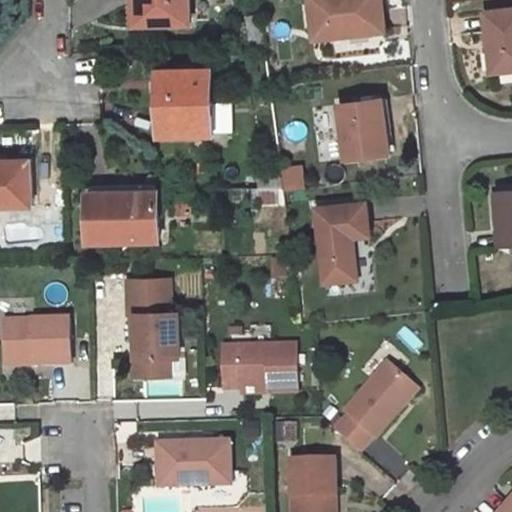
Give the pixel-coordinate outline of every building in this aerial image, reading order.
[(137,0),(138,22),(190,21),(189,0),(137,0)] [(386,28),(382,0),(311,0),(316,35),(386,28)] [(511,68),(511,7),(486,11),(493,71),(511,68)] [(250,17),(251,32),(266,30),(264,15),(250,17)] [(266,30),(251,32),(253,47),(268,46),(266,30)] [(162,134),(215,133),(214,68),(162,70),(162,134)] [(391,152),(384,99),(340,104),(347,157),(391,152)] [(0,203),(32,202),(31,160),(0,160),(0,203)] [(284,173),(261,174),(261,187),(286,187),(284,173)] [(261,187),(262,202),(288,202),(286,187),(261,187)] [(511,244),(511,188),(497,189),(501,245),(511,244)] [(161,240),(161,190),(91,191),(92,241),(161,240)] [(325,282),(358,278),(354,237),(369,236),(366,201),(318,206),(325,282)] [(171,276),(130,278),(131,312),(137,312),(139,374),(172,373),(172,354),(181,354),(180,310),(172,310),(171,276)] [(73,319),(7,321),(8,366),(74,364),(73,319)] [(321,341),(321,373),(342,372),(342,375),(407,374),(406,334),(341,335),(342,340),(321,341)] [(299,345),(226,347),(227,389),(245,388),(270,387),(270,392),(300,392),(299,345)] [(232,442),(161,444),(162,486),(214,485),(214,476),(233,475),(232,442)] [(338,459),(294,460),(295,511),(331,511),(331,495),(339,495),(338,459)] [(233,475),(214,476),(214,485),(233,485),(233,475)] [(331,495),(331,511),(339,511),(339,495),(331,495)]
